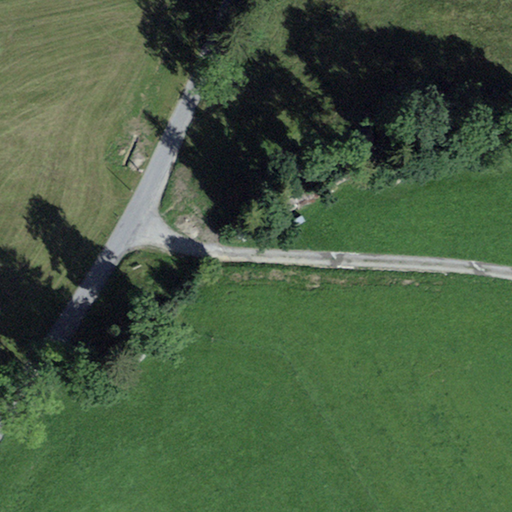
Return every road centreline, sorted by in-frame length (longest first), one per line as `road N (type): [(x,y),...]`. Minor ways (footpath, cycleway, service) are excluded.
road 1 (unclassified): [(0,413),(127,218),(228,0)]
road 2 (track): [(511,271),(215,249),(127,218)]
